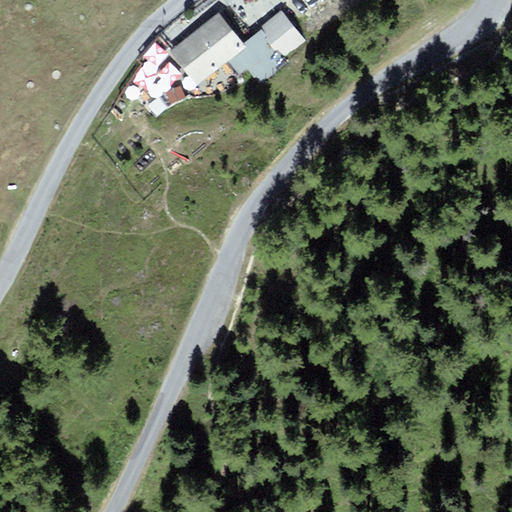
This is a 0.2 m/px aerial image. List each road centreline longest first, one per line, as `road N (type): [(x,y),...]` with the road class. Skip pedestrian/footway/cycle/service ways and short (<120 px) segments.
road 1 (unclassified): [(115,511),(241,230),(270,187),(323,128),(366,93),(475,31),(497,0)]
road 2 (unclassified): [(178,0),(128,51),(82,119),(0,283)]
